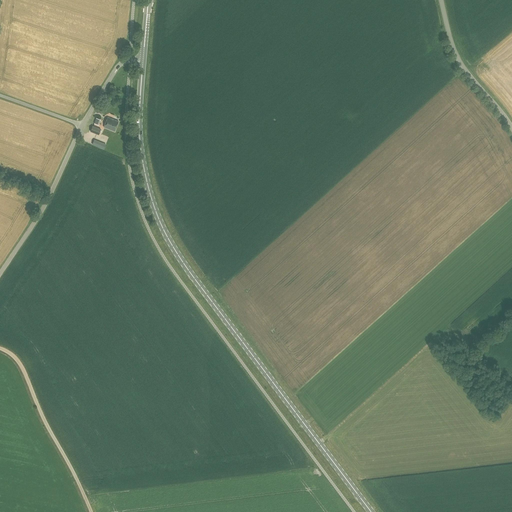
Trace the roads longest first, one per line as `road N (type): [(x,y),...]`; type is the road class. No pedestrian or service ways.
road 1 (secondary): [(371,511),(168,239),(142,156),(143,61)]
road 2 (unclassified): [(0,272),(116,70),(143,61)]
road 3 (track): [(88,511),(20,364),(0,347)]
road 4 (unclassified): [(511,130),(456,55),(441,0)]
